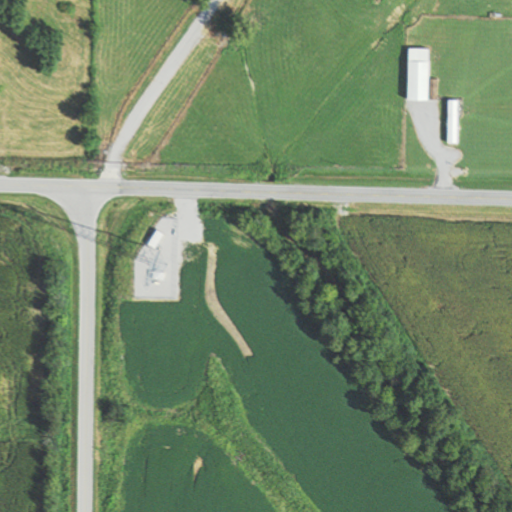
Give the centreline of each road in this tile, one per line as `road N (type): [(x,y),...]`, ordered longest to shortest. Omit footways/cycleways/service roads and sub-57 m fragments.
road 1 (tertiary): [(511,199),(0,183)]
road 2 (tertiary): [(86,511),(88,186)]
